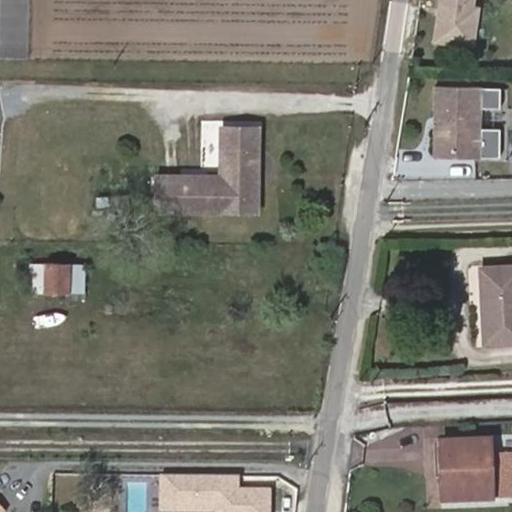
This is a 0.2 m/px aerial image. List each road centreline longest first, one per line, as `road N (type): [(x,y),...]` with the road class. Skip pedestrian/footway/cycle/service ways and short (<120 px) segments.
road 1 (residential): [(393,0),(315,511)]
road 2 (unknown): [(378,98),(46,96)]
road 3 (unknown): [(326,429),(0,408)]
